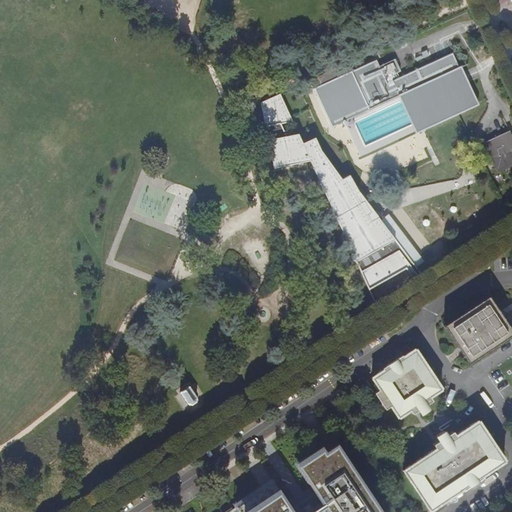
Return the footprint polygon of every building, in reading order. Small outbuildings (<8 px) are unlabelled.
[(344,64),(317,77),(321,85),(313,89),(315,94),(316,93),(331,126),(343,121),(345,125),(346,125),(361,157),(422,129),(421,127),(457,111),(475,103),(465,83),(461,85),(456,75),(461,73),(452,53),(410,73),(387,84),(384,78),(399,71),(394,59),(379,66),(376,60),(348,73),(344,64)] [(461,85),(465,83),(461,73),(456,75),(461,85)] [(369,289),(407,267),(414,277),(421,272),(379,216),(371,220),(368,214),(372,211),(365,199),(360,201),(355,192),(359,189),(349,174),(341,179),(321,151),(315,137),(302,143),(297,133),(285,136),(279,124),(292,121),(290,116),(279,94),(260,102),(273,168),(310,160),(341,229),(344,228),(347,234),(345,235),(364,277),(369,289)] [(511,166),(511,136),(509,130),(483,142),(498,173),(511,166)] [(511,331),(489,296),(488,296),(487,296),(444,324),(444,325),(444,326),(444,327),(445,328),(467,362),(468,362),(469,363),(511,334),(511,331)] [(441,388),(415,348),(403,356),(402,354),(382,368),(383,370),(372,377),(371,377),(379,389),(374,393),(385,409),(390,406),(398,418),(409,410),(412,414),(417,410),(421,415),(430,409),(427,404),(432,401),(430,397),(430,396),(441,388)] [(189,386),(188,385),(179,391),(180,392),(179,392),(180,393),(181,393),(182,395),(182,396),(183,397),(183,396),(185,399),(184,399),(185,400),(187,402),(187,403),(187,404),(188,403),(189,405),(190,404),(192,405),(192,404),(195,402),(196,402),(197,400),(196,400),(198,399),(196,397),(197,397),(197,396),(196,396),(194,394),(195,393),(194,392),(193,393),(192,390),(192,389),(191,389),(189,387),(190,387),(189,386)] [(504,460),(477,420),(455,435),(452,431),(447,434),(444,430),(434,436),(437,441),(432,444),(435,448),(402,470),(429,510),(462,488),(463,490),(483,477),(482,475),(504,460)] [(321,449),(297,466),(315,493),(327,511),(380,511),(336,445),(324,453),(321,449)] [(272,482),(235,506),(239,511),(291,511),(290,509),(272,482)] [(327,511),(315,493),(290,509),(291,511),(327,511)]
